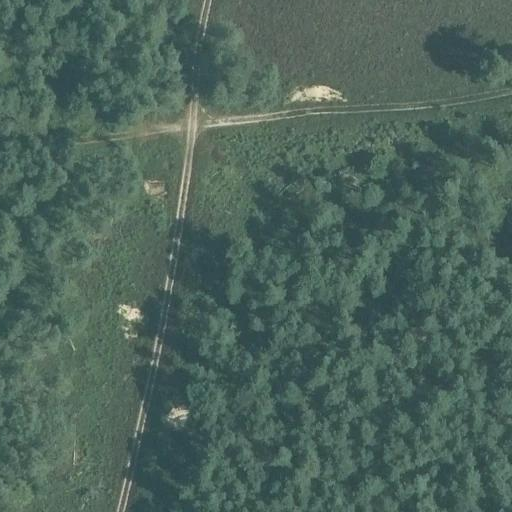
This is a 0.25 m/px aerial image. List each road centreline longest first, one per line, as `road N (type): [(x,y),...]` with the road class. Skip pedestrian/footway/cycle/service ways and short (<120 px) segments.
road 1 (track): [(216,0),(187,119),(118,511)]
road 2 (track): [(0,140),(511,83)]
